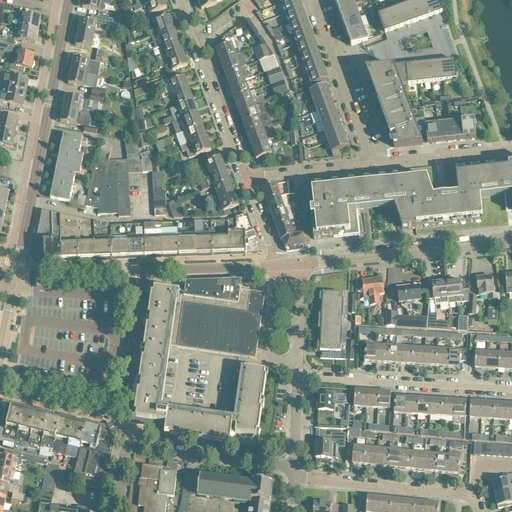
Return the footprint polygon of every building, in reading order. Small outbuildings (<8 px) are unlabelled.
[(111,0),(84,0),(83,8),(92,10),(98,11),(103,12),(104,4),(111,5),(112,0),(111,0)] [(151,0),(137,5),(133,7),(135,12),(144,8),(145,9),(149,8),(151,14),(167,8),(163,0),(151,0)] [(217,4),(215,0),(197,0),(201,10),(217,4)] [(299,0),(294,0),(282,5),(285,15),(302,9),(299,0)] [(337,0),(334,1),(339,12),(355,6),(353,0),(337,0)] [(430,18),(423,0),(421,0),(413,3),(419,22),(430,18)] [(441,3),(441,0),(423,0),(430,18),(442,13),(439,4),(441,3)] [(0,10),(13,13),(14,6),(0,3),(0,10)] [(419,22),(413,3),(401,7),(408,26),(419,22)] [(339,12),(343,24),(360,18),(355,6),(339,12)] [(408,26),(401,7),(390,12),(397,30),(408,26)] [(302,9),(285,15),(289,25),(306,19),(302,9)] [(397,30),(390,12),(378,16),(383,29),(385,34),(397,30)] [(21,28),(38,31),(41,18),(19,14),(18,19),(22,20),(21,28)] [(170,16),(154,22),(150,24),(154,36),(174,29),(170,16)] [(343,24),(347,35),(364,29),(360,18),(343,24)] [(243,23),(242,24),(249,34),(256,30),(249,19),(248,19),(243,23)] [(306,19),(289,25),(293,35),(310,29),(306,19)] [(95,29),(96,23),(80,20),(78,33),(94,36),(105,38),(101,37),(102,31),(95,29)] [(112,20),(110,26),(123,28),(123,22),(115,20),(112,20)] [(138,30),(136,25),(129,28),(131,33),(138,30)] [(14,40),(36,44),(38,31),(21,28),(19,35),(15,35),(14,40)] [(154,36),(151,37),(156,50),(159,48),(179,41),(174,29),(154,36)] [(310,29),(293,35),(297,45),(313,39),(310,29)] [(364,29),(347,35),(351,47),(368,40),(364,29)] [(78,33),(76,46),(86,48),(91,49),(91,48),(94,36),(78,33)] [(0,43),(14,46),(7,44),(8,38),(0,36),(0,43)] [(260,36),(253,40),(259,49),(267,46),(266,45),(260,36)] [(313,39),(297,45),(300,56),(317,50),(313,39)] [(156,57),(158,63),(183,53),(179,41),(159,48),(162,55),(156,57)] [(5,51),(13,53),(14,46),(0,43),(0,52),(4,53),(5,51)] [(234,51),(231,44),(216,50),(220,62),(240,55),(238,49),(234,51)] [(259,49),(254,51),(258,62),(274,56),(267,46),(259,49)] [(97,57),(109,59),(110,52),(98,50),(97,57)] [(317,50),(300,56),(304,66),(321,60),(317,50)] [(33,67),(34,64),(32,62),(34,56),(15,52),(14,58),(18,59),(16,65),(10,64),(9,72),(24,74),(25,69),(31,70),(31,68),(33,67)] [(183,53),(158,63),(160,69),(170,65),(172,72),(188,66),(183,53)] [(240,55),(220,62),(225,74),(240,69),(244,67),(246,66),(242,54),(240,55)] [(97,57),(96,62),(101,64),(108,65),(109,59),(97,57)] [(73,58),(71,71),(87,74),(91,75),(97,76),(98,77),(101,64),(96,62),(90,61),(83,59),(83,60),(73,58)] [(321,60),(304,66),(308,76),(325,70),(321,60)] [(454,61),(441,63),(444,82),(461,80),(458,71),(455,71),(454,61)] [(444,82),(441,63),(429,64),(431,83),(444,82)] [(419,85),(431,83),(429,64),(417,65),(419,85)] [(417,65),(406,66),(408,86),(419,85),(417,65)] [(394,148),(422,145),(415,126),(401,87),(408,86),(406,66),(366,71),(394,148)] [(240,69),(225,74),(229,86),(245,81),(249,79),(244,67),(240,69)] [(280,68),(266,73),(271,85),(284,81),(284,80),(280,68)] [(325,70),(308,76),(312,86),(328,80),(325,70)] [(71,71),(68,84),(78,86),(84,87),(93,89),(93,88),(96,88),(99,77),(98,77),(97,76),(91,75),(87,74),(71,71)] [(134,71),(132,72),(134,88),(148,83),(145,76),(142,77),(136,79),(134,71)] [(29,81),(19,79),(3,76),(2,83),(9,84),(7,91),(26,94),(29,81)] [(161,82),(165,92),(161,94),(163,99),(189,90),(184,77),(173,81),(172,78),(161,82)] [(245,81),(229,86),(234,99),(249,93),(245,81)] [(284,81),(271,85),(276,97),(288,93),(284,81)] [(124,82),(123,89),(131,91),(130,83),(124,82)] [(309,92),(313,102),(330,96),(326,86),(309,92)] [(113,99),(114,94),(105,92),(106,90),(96,88),(93,88),(93,89),(91,95),(104,98),(113,99)] [(135,99),(147,94),(144,88),(134,91),(135,99)] [(193,102),(189,90),(163,99),(165,104),(175,100),(178,107),(193,102)] [(7,91),(6,97),(0,95),(0,102),(24,107),(26,94),(7,91)] [(249,93),(234,99),(238,111),(264,101),(262,96),(252,100),(249,93)] [(91,95),(90,102),(103,104),(104,98),(91,95)] [(92,110),(93,110),(87,108),(88,101),(82,99),(66,96),(63,109),(92,115),(99,116),(100,112),(92,110)] [(330,96),(313,102),(317,112),(334,106),(330,96)] [(264,108),(266,107),(264,101),(238,111),(243,123),(266,114),(264,108)] [(173,117),(163,121),(165,126),(172,123),(198,114),(193,102),(178,107),(170,110),(173,117)] [(334,106),(317,112),(321,123),(337,117),(334,106)] [(0,116),(2,109),(0,108),(0,130),(15,134),(18,119),(0,116)] [(60,122),(77,125),(83,127),(85,119),(90,120),(92,115),(63,109),(60,122)] [(198,114),(172,123),(176,136),(202,126),(198,114)] [(266,114),(243,123),(247,135),(273,126),(272,125),(273,125),(271,120),(269,114),(266,114)] [(337,117),(321,123),(324,133),(341,127),(337,117)] [(475,120),(461,121),(463,141),(476,139),(475,128),(478,128),(475,120)] [(463,141),(461,121),(449,123),(452,142),(463,141)] [(452,142),(449,123),(438,124),(440,143),(452,142)] [(440,143),(438,124),(415,126),(422,145),(440,143)] [(207,138),(202,126),(176,136),(181,148),(207,138)] [(277,138),(277,137),(273,139),(271,132),(274,131),(273,126),(247,135),(252,147),(277,138)] [(84,133),(96,136),(97,131),(98,129),(89,127),(85,127),(84,133)] [(341,127),(324,133),(328,143),(345,137),(341,127)] [(0,130),(0,145),(12,148),(15,134),(0,130)] [(299,145),(298,131),(291,133),(293,146),(299,145)] [(140,135),(142,148),(150,146),(145,133),(140,135)] [(63,135),(62,143),(81,147),(82,143),(87,144),(87,140),(63,135)] [(345,137),(328,143),(333,158),(341,157),(339,151),(349,147),(345,137)] [(196,156),(211,151),(207,138),(181,148),(183,153),(186,152),(189,159),(196,156)] [(277,138),(252,147),(256,160),(266,157),(266,159),(272,157),(269,147),(273,145),(279,143),(277,138)] [(164,140),(156,143),(159,153),(168,151),(164,140)] [(125,141),(126,148),(139,151),(138,144),(125,141)] [(62,143),(59,157),(78,161),(82,162),(84,155),(79,154),(81,147),(62,143)] [(126,148),(127,155),(140,158),(139,151),(126,148)] [(152,158),(150,151),(140,155),(142,161),(141,161),(141,162),(151,159),(151,158),(152,158)] [(98,166),(107,168),(109,162),(110,154),(101,152),(98,166)] [(131,174),(142,173),(140,158),(127,155),(127,161),(131,174)] [(59,157),(56,171),(75,175),(79,176),(82,162),(78,161),(59,157)] [(206,163),(210,175),(225,170),(221,157),(206,163)] [(354,216),(354,212),(394,207),(402,230),(415,229),(416,236),(509,225),(507,213),(511,212),(511,157),(445,165),(446,175),(448,190),(438,191),(435,166),(381,172),(385,182),(360,185),(360,181),(308,187),(310,205),(307,205),(305,187),(299,188),(301,210),(310,209),(313,240),(359,235),(357,216),(354,216)] [(153,172),(152,166),(151,159),(141,162),(142,173),(142,174),(153,172)] [(116,161),(109,162),(107,168),(106,175),(115,174),(116,161)] [(122,174),(129,174),(131,174),(127,161),(123,161),(122,174)] [(107,168),(98,166),(94,165),(85,207),(99,210),(106,175),(107,168)] [(166,172),(166,180),(181,175),(178,168),(166,172)] [(210,175),(207,176),(199,179),(198,179),(200,185),(203,192),(215,187),(230,182),(225,170),(210,175)] [(56,171),(53,185),(72,189),(75,175),(56,171)] [(197,174),(199,179),(207,176),(204,171),(197,174)] [(153,181),(165,181),(166,180),(166,172),(164,173),(164,174),(153,174),(153,181)] [(99,210),(98,215),(118,214),(118,211),(118,203),(117,196),(117,189),(117,182),(116,174),(115,174),(106,175),(99,210)] [(117,182),(129,181),(129,174),(122,174),(116,174),(117,182)] [(230,182),(215,187),(217,194),(197,201),(199,207),(212,202),(234,194),(230,182)] [(0,183),(0,200),(7,202),(9,192),(0,190),(0,186),(1,183),(0,183)] [(280,197),(275,184),(262,188),(267,202),(280,197)] [(72,189),(53,185),(51,199),(70,203),(72,189)] [(233,214),(231,209),(239,207),(234,194),(212,202),(214,208),(221,206),(224,212),(225,217),(233,214)] [(272,215),(290,208),(290,207),(284,209),(280,197),(267,202),(272,215)] [(173,216),(185,212),(182,205),(178,206),(176,201),(169,203),(169,206),(170,209),(173,216)] [(272,215),(276,228),(294,221),(307,220),(307,211),(301,212),(301,219),(294,220),(290,208),(272,215)] [(59,215),(52,213),(42,211),(39,229),(33,255),(37,260),(44,260),(45,261),(61,260),(60,252),(62,251),(62,247),(59,247),(59,242),(61,242),(59,215)] [(228,235),(226,235),(227,240),(230,240),(230,245),(229,245),(229,253),(246,253),(246,252),(246,246),(249,246),(248,240),(257,237),(247,214),(228,221),(228,235)] [(61,260),(95,259),(94,250),(93,250),(93,245),(96,245),(96,240),(95,240),(94,222),(59,215),(61,242),(59,242),(59,247),(62,247),(62,251),(60,252),(61,260)] [(282,240),(286,252),(305,250),(304,246),(310,245),(307,220),(294,221),(276,228),(281,241),(282,240)] [(230,240),(227,240),(226,235),(228,235),(228,221),(223,223),(195,224),(195,237),(193,237),(194,241),(197,241),(197,246),(195,246),(196,255),(229,253),(229,245),(230,245),(230,240)] [(95,259),(112,258),(111,227),(106,228),(107,224),(94,222),(95,240),(96,240),(96,245),(93,245),(93,250),(94,250),(95,259)] [(193,237),(195,237),(195,224),(177,225),(178,255),(196,255),(195,246),(197,246),(197,241),(194,241),(193,237)] [(167,238),(166,225),(144,226),(145,257),(162,256),(162,248),(164,247),(163,243),(160,243),(160,238),(167,238)] [(177,225),(166,225),(167,238),(160,238),(160,243),(163,243),(164,247),(162,248),(162,256),(178,255),(177,225)] [(128,257),(145,257),(144,226),(127,227),(127,239),(129,239),(129,244),(126,244),(126,249),(128,249),(128,257)] [(111,227),(112,258),(128,257),(128,249),(126,249),(126,244),(129,244),(129,239),(127,239),(127,227),(111,227)] [(494,292),(492,277),(476,279),(478,292),(479,296),(487,295),(488,301),(489,301),(489,309),(488,309),(488,326),(497,326),(498,302),(497,294),(494,294),(494,292)] [(384,294),(383,289),(382,279),(372,280),(375,306),(380,305),(379,295),(384,294)] [(370,306),(375,306),(372,280),(362,281),(364,302),(369,301),(370,306)] [(265,294),(240,291),(242,281),(186,283),(184,294),(142,288),(131,364),(136,364),(128,425),(152,429),(151,434),(170,436),(170,435),(192,438),(192,439),(202,441),(202,439),(224,442),(224,444),(229,445),(231,430),(236,431),(234,444),(236,433),(259,437),(260,431),(259,431),(262,409),(263,409),(265,399),(263,399),(266,377),(268,377),(269,371),(242,368),(234,418),(162,408),(162,405),(202,410),(162,404),(161,407),(159,407),(167,347),(256,359),(265,294)] [(463,303),(461,291),(460,281),(446,283),(449,305),(463,303)] [(449,305),(446,283),(432,284),(434,300),(428,300),(428,302),(429,307),(427,319),(427,329),(427,330),(447,331),(448,325),(436,324),(437,315),(435,306),(449,305)] [(397,288),(398,298),(399,304),(406,303),(406,302),(422,300),(420,285),(397,288)] [(340,351),(342,305),(343,295),(323,294),(320,359),(345,360),(345,357),(345,351),(340,351)] [(468,315),(476,316),(477,296),(470,296),(468,315)] [(427,329),(427,319),(421,319),(421,317),(396,316),(396,313),(386,313),(386,326),(409,328),(427,329)] [(467,332),(468,317),(459,317),(458,332),(467,332)] [(378,329),(378,336),(383,336),(383,342),(388,342),(389,336),(390,336),(390,330),(378,329)] [(357,355),(357,358),(364,359),(364,362),(376,362),(377,347),(365,346),(365,343),(358,343),(358,345),(357,355)] [(388,363),(389,348),(377,347),(376,362),(388,363)] [(400,364),(401,348),(389,348),(388,363),(400,364)] [(401,348),(400,364),(412,365),(413,349),(401,348)] [(413,349),(412,365),(424,366),(425,350),(413,349)] [(486,369),(498,370),(499,354),(493,354),(493,350),(488,349),(488,353),(487,353),(486,369)] [(425,350),(424,366),(436,366),(437,351),(425,350)] [(436,366),(448,367),(449,351),(437,351),(436,366)] [(449,351),(448,367),(460,368),(461,352),(449,351)] [(475,353),(475,359),(474,369),(486,369),(487,353),(475,353)] [(498,370),(510,371),(511,355),(499,354),(498,370)] [(319,395),(318,411),(328,411),(333,412),(334,402),(343,402),(343,404),(350,405),(350,391),(344,390),(327,389),(321,389),(321,395),(319,395)] [(366,408),(367,392),(355,391),(354,407),(366,408)] [(367,392),(366,408),(378,409),(379,392),(367,392)] [(390,410),(390,403),(391,393),(379,392),(378,409),(390,410)] [(407,398),(395,398),(394,414),(406,415),(407,398)] [(418,416),(419,399),(407,398),(406,415),(418,416)] [(431,400),(419,399),(418,416),(430,416),(431,400)] [(443,401),(431,400),(430,416),(441,417),(443,401)] [(453,418),(454,401),(443,401),(441,417),(453,418)] [(465,419),(466,402),(454,401),(453,418),(465,419)] [(469,419),(481,419),(482,403),(470,402),(469,419)] [(481,419),(493,420),(494,404),(482,403),(481,419)] [(493,420),(505,421),(506,405),(494,404),(493,420)] [(0,424),(0,441),(3,442),(2,446),(14,449),(15,445),(16,441),(23,411),(8,408),(4,410),(1,424),(0,424)] [(16,441),(15,445),(28,448),(29,444),(36,414),(31,413),(31,412),(31,411),(25,410),(24,410),(23,411),(16,441)] [(27,452),(35,454),(36,450),(40,451),(41,447),(48,417),(36,414),(29,444),(28,448),(27,452)] [(39,455),(52,459),(53,453),(54,450),(61,421),(48,417),(41,447),(40,451),(39,455)] [(52,459),(51,462),(55,462),(57,454),(66,456),(74,424),(70,423),(70,421),(63,419),(61,421),(54,450),(53,453),(52,459)] [(74,424),(66,456),(78,459),(80,450),(86,427),(74,424)] [(76,467),(72,483),(85,486),(99,431),(99,430),(86,427),(80,450),(78,459),(76,467)] [(353,429),(348,428),(348,437),(367,439),(367,433),(359,432),(360,430),(353,429)] [(99,431),(85,486),(98,489),(101,490),(100,500),(105,501),(107,485),(107,484),(109,466),(112,438),(112,435),(111,432),(110,430),(105,433),(99,431)] [(316,442),(316,458),(338,459),(338,448),(339,441),(345,442),(346,434),(331,434),(331,437),(325,436),(325,432),(326,432),(326,431),(317,431),(316,431),(319,432),(318,443),(316,442)] [(364,465),(366,448),(354,447),(352,464),(364,465)] [(364,465),(376,466),(377,449),(366,448),(364,465)] [(389,451),(377,449),(376,466),(388,467),(389,451)] [(399,468),(401,452),(389,451),(388,467),(399,468)] [(399,468),(411,470),(413,453),(401,452),(399,468)] [(19,453),(19,454),(18,459),(0,456),(0,469),(15,473),(17,465),(21,466),(22,461),(47,466),(48,464),(47,464),(48,460),(19,453)] [(411,470),(423,471),(425,454),(413,453),(411,470)] [(449,457),(447,473),(459,475),(460,465),(461,458),(461,454),(449,453),(449,457)] [(423,471),(435,472),(437,456),(425,454),(423,471)] [(435,472),(447,473),(449,457),(437,456),(435,472)] [(163,465),(141,462),(134,511),(164,511),(167,491),(177,492),(179,474),(163,471),(163,465)] [(58,474),(59,468),(59,467),(48,464),(47,466),(46,472),(58,474)] [(25,497),(26,489),(18,488),(19,482),(13,481),(15,473),(0,469),(0,484),(11,486),(9,493),(13,493),(13,494),(25,497)] [(57,480),(58,474),(46,472),(45,478),(57,480)] [(491,478),(495,494),(511,491),(511,484),(510,485),(509,479),(508,479),(507,474),(491,478)] [(253,484),(194,476),(185,475),(179,511),(188,511),(190,496),(191,496),(191,495),(249,503),(248,511),(268,511),(272,484),(253,481),(253,484)] [(55,487),(57,480),(45,478),(44,484),(55,487)] [(54,493),(55,487),(44,484),(43,491),(54,493)] [(53,499),(54,493),(43,491),(41,497),(53,499)] [(506,505),(511,503),(511,499),(511,498),(511,497),(511,491),(495,494),(498,510),(507,508),(506,505)] [(13,494),(11,504),(18,506),(19,501),(24,502),(25,497),(13,494)] [(41,497),(40,503),(52,506),(53,499),(41,497)] [(377,511),(379,498),(368,497),(367,497),(365,511),(377,511)] [(389,511),(391,500),(380,498),(379,498),(377,511),(389,511)] [(401,511),(403,501),(392,500),(391,500),(389,511),(401,511)] [(414,511),(415,502),(403,501),(401,511),(414,511)] [(426,511),(427,503),(415,502),(414,511),(426,511)] [(337,511),(338,506),(331,506),(331,504),(314,503),(313,510),(310,510),(310,511),(337,511)] [(438,511),(439,504),(427,503),(426,511),(438,511)]
